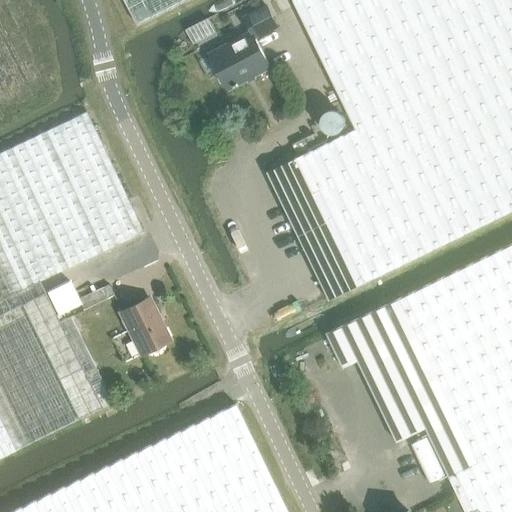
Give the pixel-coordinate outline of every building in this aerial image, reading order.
[(125,0),(138,25),(185,0),(125,0)] [(511,0),(294,0),(356,129),(301,155),(319,191),(314,193),(358,286),(511,210),(511,0)] [(210,56),(200,61),(209,79),(219,73),(227,89),(233,86),(234,88),(239,86),(238,84),(270,67),(256,39),(278,28),(267,5),(245,16),(252,31),(209,54),(210,56)] [(0,457),(101,408),(112,402),(69,317),(60,322),(39,280),(140,233),(83,113),(0,152),(0,457)] [(330,299),(358,286),(314,193),(319,191),(301,155),(268,171),(330,299)] [(511,511),(511,244),(396,301),(478,464),(450,478),(466,511),(511,511)] [(69,281),(46,292),(57,315),(80,304),(78,299),(69,281)] [(118,312),(139,355),(147,351),(152,353),(156,352),(159,349),(161,344),(169,340),(148,298),(118,312)] [(396,301),(327,334),(343,368),(358,361),(397,442),(426,428),(450,478),(478,464),(396,301)] [(288,511),(236,404),(8,511),(288,511)]
